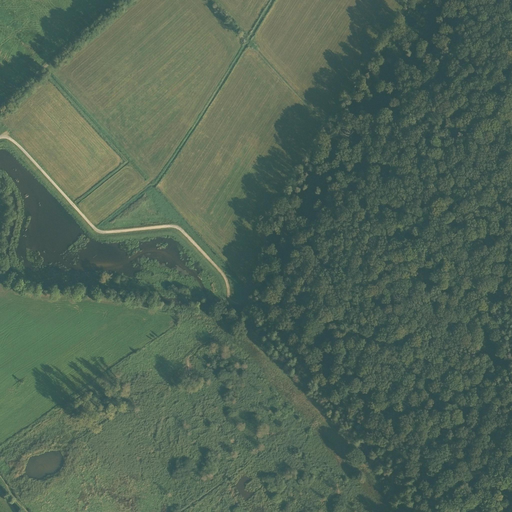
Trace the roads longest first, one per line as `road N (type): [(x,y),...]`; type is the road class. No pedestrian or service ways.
road 1 (track): [(471,0),(307,229),(290,267),(293,288)]
road 2 (track): [(293,288),(379,393),(497,472)]
